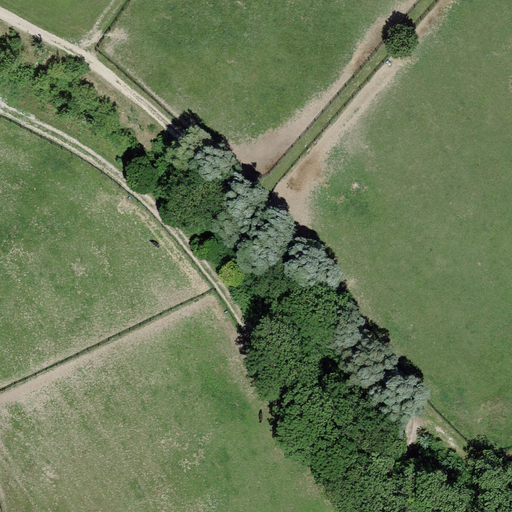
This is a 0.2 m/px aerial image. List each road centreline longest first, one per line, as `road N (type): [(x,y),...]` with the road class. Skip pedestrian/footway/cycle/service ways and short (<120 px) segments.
road 1 (track): [(420,511),(427,467),(258,219),(176,132),(81,54),(0,11)]
road 2 (track): [(0,108),(117,171),(206,263),(295,388),(366,511)]
